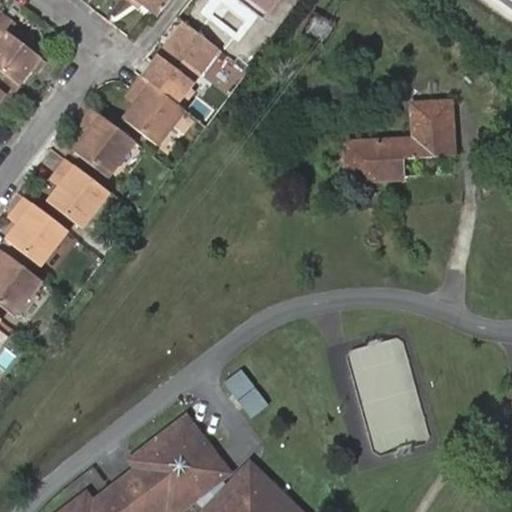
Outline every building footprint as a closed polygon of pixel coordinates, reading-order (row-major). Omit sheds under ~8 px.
[(162,14),(172,0),(143,0),(146,2),(162,14)] [(277,4),(271,0),(255,0),(271,12),(277,4)] [(423,28),(395,0),(376,0),(376,1),(412,38),(423,28)] [(32,71),(41,59),(12,35),(16,29),(6,21),(0,28),(0,47),(1,48),(0,49),(0,71),(21,87),(32,71)] [(191,86),(220,48),(186,22),(144,76),(146,78),(182,107),(196,90),(191,86)] [(47,63),(41,59),(32,71),(38,75),(47,63)] [(21,87),(0,71),(0,105),(1,104),(8,94),(12,98),(21,87)] [(159,145),(186,110),(182,107),(146,78),(136,91),(145,97),(139,105),(127,120),(159,145)] [(130,98),(139,105),(145,97),(136,91),(130,98)] [(6,107),(12,98),(8,94),(1,104),(6,107)] [(400,156),(452,154),(450,103),(412,105),(414,139),(344,143),(346,183),(402,180),(401,176),(400,156)] [(111,177),(138,142),(96,111),(86,123),(97,131),(91,138),(79,153),(111,177)] [(81,130),(91,138),(97,131),(86,123),(81,130)] [(452,173),(452,154),(400,156),(401,176),(452,173)] [(84,226),(112,192),(71,161),(60,175),(69,181),(64,187),(53,203),(84,226)] [(56,181),(64,187),(69,181),(60,175),(56,181)] [(43,265),(70,230),(28,198),(18,211),(27,218),(23,225),(10,241),(43,265)] [(13,217),(23,225),(27,218),(18,211),(13,217)] [(0,302),(15,314),(43,279),(2,247),(0,250),(0,267),(1,269),(0,269),(0,302)] [(250,417),(267,402),(236,367),(219,383),(250,417)] [(159,509),(181,493),(195,508),(191,511),(283,511),(273,502),(270,505),(252,487),(256,484),(238,466),(215,489),(203,476),(211,471),(173,420),(122,459),(129,469),(79,506),(71,496),(49,511),(135,511),(152,500),(159,509)]
